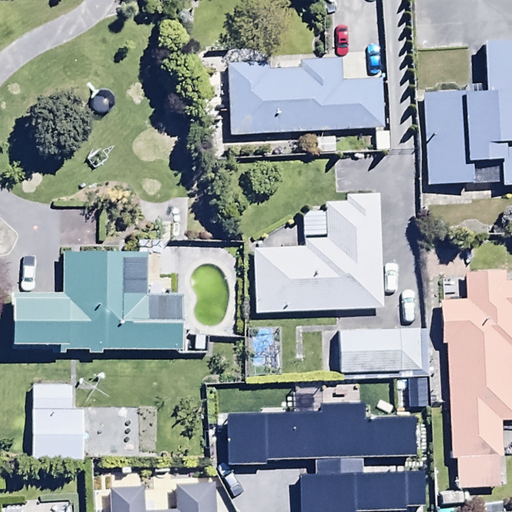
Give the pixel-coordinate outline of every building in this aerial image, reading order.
[(481,94),(419,95),(422,188),(469,187),(468,164),(495,163),(496,187),(511,186),(511,44),(480,45),(481,94)] [(223,66),(226,138),(378,132),(376,83),(339,85),(338,61),(298,63),(299,70),(269,71),(268,64),(223,66)] [(322,205),(322,213),(301,213),(301,250),(249,252),(252,315),(379,311),(375,196),(342,198),(342,204),(322,205)] [(46,347),(47,356),(61,356),(61,353),(85,353),(85,356),(99,356),(99,353),(178,352),(177,298),(142,299),(141,256),(58,257),(59,295),(5,296),(5,347),(46,347)] [(493,459),(498,459),(496,420),(511,419),(511,358),(511,355),(511,282),(502,283),(502,274),(462,275),(463,302),(437,303),(438,346),(444,346),(448,460),(452,460),(453,491),(494,489),(493,459)] [(416,332),(335,333),(335,374),(417,373),(416,332)] [(69,387),(27,388),(28,464),(78,464),(78,415),(69,415),(69,387)] [(212,511),(211,484),(173,486),(174,511),(169,511),(139,511),(138,489),(105,491),(106,511),(212,511)]
